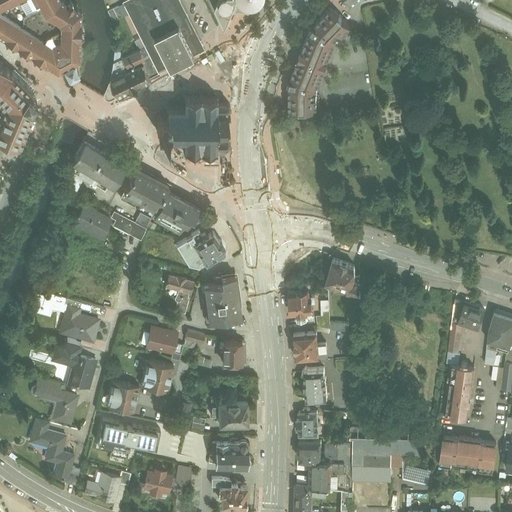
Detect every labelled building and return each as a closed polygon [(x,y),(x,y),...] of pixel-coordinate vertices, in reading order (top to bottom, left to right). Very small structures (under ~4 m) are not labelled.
[(0,0),(0,32),(58,69),(64,66),(64,64),(72,60),(73,60),(79,57),(81,9),(66,0),(0,0)] [(181,0),(124,0),(146,46),(160,72),(206,49),(181,0)] [(220,0),(218,7),(228,28),(238,5),(241,8),(245,3),(247,4),(249,5),(252,6),(255,6),(257,6),(259,5),(261,4),(263,3),(264,2),(266,1),(266,0),(220,0)] [(119,5),(109,10),(114,20),(124,15),(119,5)] [(313,33),(309,31),(308,32),(309,32),(302,50),(302,49),(298,58),(292,75),(291,75),(291,76),(295,77),(294,80),(289,79),(288,83),(293,84),(293,86),(289,86),(289,87),(289,109),(317,109),(317,108),(317,86),(324,68),(325,68),(328,60),(335,42),(350,26),(351,26),(331,6),(330,6),(330,7),(316,22),(315,22),(318,25),(316,27),(312,24),(309,28),(314,31),(313,33)] [(160,72),(146,46),(141,48),(146,62),(144,63),(151,78),(160,73),(160,72)] [(141,48),(124,56),(130,70),(144,63),(146,62),(141,48)] [(128,71),(122,58),(114,61),(111,77),(108,85),(105,92),(105,94),(105,95),(106,97),(107,98),(110,99),(112,98),(114,98),(152,79),(151,78),(144,63),(130,70),(128,71)] [(73,60),(72,60),(64,64),(64,66),(68,75),(70,75),(78,71),(78,69),(73,60)] [(3,64),(0,63),(0,137),(19,145),(24,133),(25,133),(37,105),(33,102),(37,97),(32,94),(34,91),(11,69),(2,65),(3,64)] [(200,96),(187,96),(185,94),(184,96),(186,97),(186,107),(178,107),(178,104),(176,104),(176,107),(169,107),(167,105),(165,106),(167,108),(167,115),(157,115),(157,118),(156,118),(156,127),(157,127),(157,130),(161,130),(161,135),(167,135),(167,136),(165,139),(166,140),(168,138),(175,138),(175,140),(177,140),(177,138),(184,138),(184,139),(181,139),(181,146),(184,146),(184,147),(183,150),(184,151),(186,149),(199,149),(199,152),(201,152),(201,149),(214,150),(216,151),(218,150),(216,148),(216,145),(227,146),(230,143),(230,140),(227,137),(226,137),(226,133),(228,133),(228,132),(230,132),(230,130),(228,130),(228,116),(231,116),(231,114),(228,114),(227,113),(227,109),(228,109),(230,107),(230,103),(228,101),(217,101),(217,98),(218,96),(217,94),(215,96),(202,96),(202,93),(200,93),(200,96)] [(125,165),(84,140),(73,159),(88,168),(109,181),(114,184),(125,165)] [(172,184),(136,165),(131,173),(133,174),(121,196),(134,204),(138,198),(156,208),(157,208),(168,187),(169,188),(172,184)] [(109,181),(88,168),(84,175),(84,176),(105,189),(109,181)] [(74,170),(66,184),(77,190),(84,176),(84,175),(74,170)] [(169,188),(168,187),(157,208),(156,208),(154,211),(180,225),(183,220),(186,222),(190,216),(193,217),(200,205),(169,188)] [(96,209),(84,203),(80,210),(78,214),(75,220),(82,224),(81,226),(89,230),(90,228),(92,229),(104,235),(112,219),(96,211),(96,209)] [(135,220),(114,209),(111,216),(116,218),(113,224),(135,235),(141,224),(136,221),(135,220)] [(151,217),(140,211),(135,220),(136,221),(146,226),(151,217)] [(146,226),(141,224),(135,235),(141,238),(145,231),(146,226)] [(205,231),(202,233),(199,228),(191,233),(193,235),(193,236),(192,237),(193,237),(192,238),(195,244),(193,245),(194,247),(197,246),(206,262),(216,256),(218,258),(219,258),(225,255),(226,253),(223,249),(224,248),(225,244),(222,239),(218,238),(213,230),(207,234),(205,231)] [(192,262),(206,262),(197,246),(194,247),(193,245),(195,244),(192,238),(193,237),(192,237),(193,236),(193,235),(180,242),(192,262)] [(119,258),(84,248),(81,258),(88,260),(86,267),(97,270),(92,288),(109,293),(110,289),(114,290),(118,275),(114,274),(119,258)] [(355,265),(334,258),(326,281),(363,294),(362,280),(355,278),(356,274),(355,265)] [(186,278),(177,275),(169,273),(167,284),(180,288),(179,293),(180,294),(181,295),(180,298),(179,299),(178,299),(187,302),(189,296),(188,296),(189,290),(190,291),(193,280),(186,278)] [(236,274),(213,277),(214,282),(205,284),(206,293),(203,293),(206,321),(238,316),(237,307),(240,306),(236,274)] [(94,292),(73,286),(70,298),(91,304),(94,292)] [(304,287),(290,289),(289,292),(288,295),(288,300),(290,303),(292,312),(296,312),(297,317),(313,316),(311,297),(309,297),(309,289),(305,290),(304,287)] [(108,296),(94,292),(91,304),(105,308),(108,296)] [(178,299),(175,309),(185,311),(187,302),(178,299)] [(455,299),(448,350),(459,351),(460,341),(459,341),(462,321),(461,321),(462,320),(459,319),(464,302),(455,299)] [(479,307),(464,302),(459,319),(462,320),(479,326),(485,309),(479,307)] [(80,307),(68,304),(67,309),(78,312),(80,307)] [(78,312),(67,309),(61,330),(71,333),(71,334),(72,334),(93,339),(95,332),(99,319),(84,315),(84,314),(78,312)] [(330,309),(323,310),(323,314),(317,315),(318,326),(331,328),(330,309)] [(511,341),(511,315),(495,310),(490,328),(486,362),(494,364),(496,354),(497,350),(498,344),(498,340),(511,344),(511,341)] [(178,332),(151,325),(150,331),(147,343),(147,344),(173,351),(176,341),(178,332)] [(199,331),(188,328),(185,337),(196,340),(199,331)] [(150,331),(144,330),(141,342),(147,343),(150,331)] [(205,333),(199,331),(196,340),(203,342),(205,333)] [(314,331),(294,332),(295,340),(292,342),(293,348),(296,349),(296,357),(319,355),(319,350),(318,343),(317,331),(314,331)] [(242,340),(221,339),(220,347),(219,347),(219,350),(223,351),(223,361),(224,361),(226,363),(230,363),(232,361),(242,361),(242,340)] [(184,342),(176,341),(173,351),(171,357),(180,359),(184,342)] [(96,359),(78,354),(80,346),(65,342),(64,347),(57,345),(53,358),(77,365),(73,380),(76,380),(75,383),(78,384),(78,383),(89,386),(96,359)] [(326,342),(318,343),(319,350),(327,349),(326,342)] [(461,352),(448,350),(447,362),(459,364),(461,352)] [(174,364),(149,358),(147,368),(144,367),(143,373),(145,373),(143,384),(167,390),(174,364)] [(468,362),(462,361),(461,364),(453,363),(451,375),(453,375),(453,380),(472,383),(475,366),(467,365),(468,362)] [(324,368),(309,369),(306,367),(303,371),(305,373),(305,379),(304,379),(305,389),(307,389),(308,398),(329,396),(327,377),(325,377),(324,368)] [(139,384),(114,378),(112,388),(110,388),(109,394),(111,394),(109,405),(133,410),(139,384)] [(66,384),(47,379),(43,395),(58,399),(53,417),(71,421),(75,407),(74,406),(77,394),(65,390),(66,384)] [(472,383),(453,380),(452,386),(450,386),(447,407),(449,407),(448,412),(446,412),(446,413),(468,416),(470,402),(471,397),(472,383)] [(247,400),(219,401),(219,398),(212,398),(212,414),(219,414),(220,423),(248,422),(248,420),(250,418),(249,413),(247,411),(247,400)] [(318,410),(300,410),(300,418),(297,418),(297,429),(300,429),(300,433),(319,433),(318,410)] [(206,417),(194,415),(193,421),(204,423),(206,417)] [(135,441),(161,446),(164,428),(143,424),(143,423),(100,416),(95,443),(105,444),(105,442),(114,443),(111,460),(122,462),(123,456),(127,456),(128,447),(134,448),(135,441)] [(49,421),(37,417),(34,425),(47,429),(49,421)] [(204,423),(193,421),(191,427),(203,429),(204,423)] [(423,430),(367,428),(367,424),(352,423),(351,426),(351,440),(350,443),(355,443),(354,452),(366,453),(366,450),(392,450),(423,451),(423,430)] [(47,429),(34,425),(30,439),(50,445),(46,458),(59,461),(55,475),(62,476),(62,477),(64,478),(64,477),(67,478),(71,465),(74,454),(61,450),(66,434),(47,429)] [(455,436),(444,435),(441,462),(454,464),(454,462),(466,464),(466,466),(467,466),(471,437),(459,436),(459,437),(455,437),(455,436)] [(482,439),(471,437),(467,466),(468,464),(480,466),(480,467),(493,469),(497,442),(485,440),(485,441),(482,440),(482,439)] [(322,438),(301,438),(301,446),(299,446),(298,454),(301,454),(301,458),(310,458),(311,458),(322,458),(322,452),(322,438)] [(239,441),(213,440),(213,449),(216,449),(216,464),(222,464),(247,465),(247,464),(249,463),(250,462),(250,461),(250,459),(250,458),(250,457),(249,456),(248,455),(248,444),(247,444),(248,441),(246,439),(241,439),(239,441)] [(326,452),(322,452),(322,458),(311,458),(310,458),(310,483),(328,485),(343,487),(342,506),(348,507),(349,495),(354,495),(355,478),(391,479),(392,450),(366,450),(366,453),(354,452),(355,443),(350,443),(351,440),(341,439),(341,441),(327,440),(326,452)] [(433,466),(403,459),(403,478),(403,475),(432,476),(432,475),(433,471),(433,466)] [(80,467),(71,465),(67,478),(66,481),(76,483),(80,467)] [(155,471),(148,470),(145,485),(152,486),(151,490),(160,492),(161,488),(168,490),(171,474),(164,473),(165,469),(156,467),(155,471)] [(190,471),(178,468),(176,480),(188,482),(190,471)] [(131,471),(122,469),(120,475),(119,480),(128,483),(131,471)] [(120,475),(103,470),(99,483),(87,480),(84,490),(96,493),(96,495),(114,499),(119,480),(120,475)] [(237,481),(231,481),(231,479),(223,477),(212,476),(212,484),(222,484),(220,486),(220,492),(222,494),(223,494),(223,502),(231,503),(243,503),(246,503),(247,485),(237,484),(237,481)] [(310,483),(297,482),(296,508),(312,509),(313,491),(327,492),(328,485),(310,483)]
